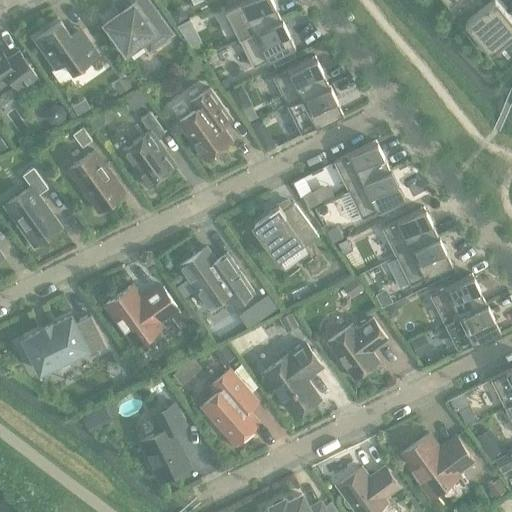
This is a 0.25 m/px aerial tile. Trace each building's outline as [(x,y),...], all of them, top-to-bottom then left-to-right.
[(118,0),(115,2),(116,3),(122,12),(107,23),(115,35),(113,37),(113,41),(118,48),(122,49),(124,48),(127,52),(143,40),(150,50),(173,34),(148,0),(118,0)] [(247,0),(226,11),(240,39),(282,19),(272,0),(247,0)] [(491,0),(465,22),(489,51),(491,53),(511,35),(511,17),(497,0),(491,0)] [(190,19),(178,25),(185,35),(196,30),(190,19)] [(282,19),(240,39),(254,68),(296,47),(282,19)] [(61,22),(36,40),(57,69),(66,62),(74,73),(100,55),(84,34),(80,28),(71,35),(61,22)] [(2,51),(0,52),(0,86),(12,78),(20,90),(38,77),(20,52),(8,60),(2,51)] [(274,77),(288,106),(330,85),(316,57),(274,77)] [(199,59),(191,64),(195,70),(199,71),(205,67),(199,59)] [(228,77),(221,81),(226,88),(233,84),(228,77)] [(127,78),(116,85),(121,94),(132,87),(127,78)] [(330,85),(288,106),(302,135),(344,114),(330,85)] [(142,88),(128,99),(135,109),(150,98),(142,88)] [(232,140),(222,127),(233,119),(211,88),(191,103),(196,111),(180,122),(206,158),(232,140)] [(47,107),(46,115),(51,122),(59,123),(65,118),(66,109),(61,103),(53,102),(47,107)] [(253,104),(244,108),(250,120),(259,116),(253,104)] [(150,131),(123,151),(149,187),(177,167),(164,150),(165,149),(164,148),(164,149),(158,141),(159,141),(158,140),(157,139),(166,132),(151,112),(141,119),(150,131)] [(262,119),(253,124),(260,138),(269,133),(262,119)] [(83,128),(73,135),(83,148),(93,141),(83,128)] [(376,141),(335,161),(349,190),(391,169),(376,141)] [(95,151),(69,170),(100,212),(126,193),(95,151)] [(32,187),(6,206),(35,246),(61,227),(39,195),(48,188),(34,168),(24,176),(32,187)] [(391,169),(349,190),(363,219),(405,198),(391,169)] [(313,192),(303,197),(309,208),(322,202),(316,190),(313,192)] [(273,214),(255,227),(278,259),(285,269),(308,253),(304,248),(319,237),(295,204),(284,212),(279,205),(269,212),(270,213),(271,212),(273,214)] [(383,228),(397,257),(439,236),(425,207),(383,228)] [(338,226),(327,232),(333,242),(343,237),(338,226)] [(439,236),(397,257),(411,285),(453,265),(439,236)] [(347,239),(339,243),(345,254),(353,249),(347,239)] [(228,253),(216,261),(207,247),(180,266),(209,307),(225,295),(234,307),(255,292),(228,253)] [(431,295),(445,323),(487,303),(473,274),(431,295)] [(357,277),(344,286),(352,297),(365,288),(357,277)] [(186,279),(177,285),(185,296),(194,290),(186,279)] [(133,286),(106,304),(117,318),(114,320),(124,333),(126,332),(136,346),(162,327),(158,322),(178,308),(162,286),(149,296),(151,297),(144,302),(133,286)] [(387,288),(376,293),(383,306),(393,300),(387,288)] [(269,293),(258,301),(267,314),(278,306),(269,293)] [(487,303),(445,323),(459,352),(501,331),(487,303)] [(394,304),(386,309),(391,318),(395,315),(397,310),(394,304)] [(185,309),(176,316),(184,328),(193,321),(185,309)] [(291,311),(280,316),(286,330),(297,325),(291,311)] [(41,327),(42,329),(43,330),(25,339),(41,372),(58,363),(61,367),(65,367),(69,365),(71,361),(71,357),(86,349),(90,357),(108,348),(91,315),(75,323),(71,316),(54,325),(52,322),(41,327)] [(380,361),(372,351),(389,340),(374,318),(357,330),(353,324),(328,342),(355,379),(380,361)] [(423,335),(410,341),(418,356),(430,350),(423,335)] [(226,344),(216,352),(225,364),(235,356),(226,344)] [(315,397),(317,395),(305,378),(322,365),(307,344),(289,357),(289,356),(264,373),(293,413),(296,411),(302,412),(314,403),(315,397)] [(243,364),(234,372),(252,393),(259,387),(243,364)] [(511,368),(492,379),(506,408),(511,404),(511,368)] [(259,422),(249,410),(259,401),(252,393),(234,372),(231,369),(212,386),(218,393),(203,406),(235,444),(259,422)] [(157,434),(141,442),(147,454),(145,457),(150,467),(154,467),(161,481),(190,466),(173,432),(186,426),(175,403),(152,415),(159,428),(157,434)] [(471,405),(460,410),(467,424),(478,419),(471,405)] [(457,437),(440,448),(430,434),(401,455),(431,497),(460,476),(459,474),(475,462),(457,437)] [(497,439),(485,447),(492,457),(504,449),(497,439)] [(511,460),(508,452),(496,458),(502,472),(511,466),(511,460)] [(386,467),(370,478),(362,467),(338,485),(346,496),(345,500),(347,505),(350,508),(355,508),(357,511),(372,511),(387,502),(384,498),(400,486),(386,467)] [(499,480),(489,487),(496,497),(506,490),(499,480)] [(325,511),(322,504),(310,510),(303,495),(287,503),(286,499),(272,506),(274,510),(269,511),(325,511)] [(511,499),(511,497),(499,505),(504,511),(511,505),(511,499)]
